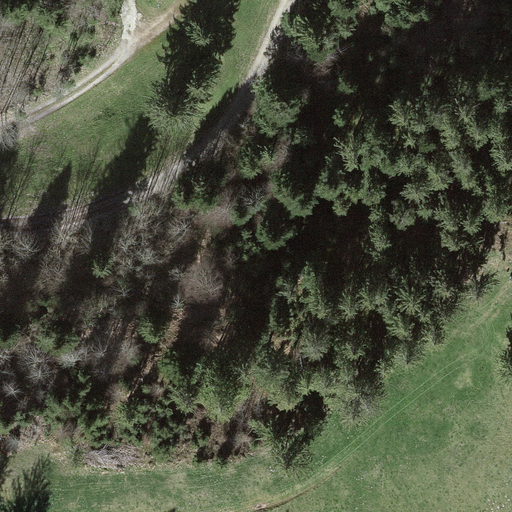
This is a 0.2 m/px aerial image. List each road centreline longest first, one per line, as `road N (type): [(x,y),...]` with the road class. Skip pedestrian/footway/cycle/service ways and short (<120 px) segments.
road 1 (track): [(291,0),(227,122),(201,147),(113,202),(47,223),(0,227)]
road 2 (track): [(245,511),(282,500),(374,433),(461,359),(511,290)]
